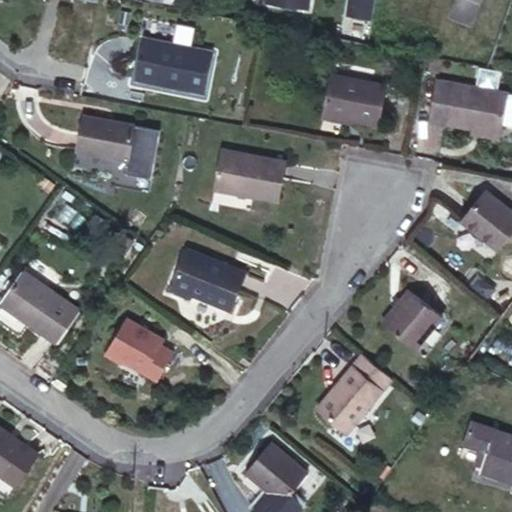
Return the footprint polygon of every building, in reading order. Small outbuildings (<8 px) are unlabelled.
[(373,25),(375,0),(351,0),(349,22),(373,25)] [(206,96),(213,54),(143,41),(137,82),(206,96)] [(428,118),(441,120),(469,125),(495,130),(496,121),(508,124),(511,121),(511,93),(491,89),(495,72),(475,68),(472,85),(449,81),(436,78),(428,118)] [(377,117),(385,81),(332,69),(325,107),(377,117)] [(138,129),(85,120),(79,152),(133,162),(130,177),(154,181),(162,134),(138,129)] [(469,125),(467,133),(493,138),(495,130),(469,125)] [(288,165),(223,154),(217,191),(282,202),(288,165)] [(511,223),(511,207),(484,188),(463,218),(496,242),(511,223)] [(226,304),(241,267),(184,244),(167,285),(187,293),(189,289),(226,304)] [(76,313),(22,275),(0,306),(0,307),(54,345),(76,313)] [(414,343),(444,309),(412,285),(383,317),(414,343)] [(161,338),(125,317),(101,349),(120,362),(123,359),(154,376),(169,352),(158,345),(161,338)] [(339,428),(386,377),(356,351),(313,403),(339,428)] [(75,376),(52,360),(45,370),(50,373),(54,367),(60,373),(56,378),(68,386),(75,376)] [(35,444),(0,419),(0,480),(7,486),(35,444)] [(511,432),(504,430),(493,425),(480,420),(473,438),(487,443),(480,462),(511,473),(511,432)] [(308,468),(272,439),(247,469),(283,499),(308,468)]
